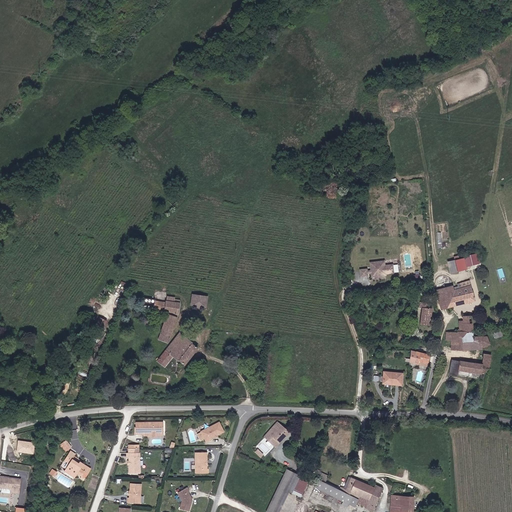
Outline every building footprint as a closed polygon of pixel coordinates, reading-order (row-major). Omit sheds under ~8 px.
[(477,254),(447,261),(451,275),(480,267),(477,254)] [(395,272),(394,264),(386,265),(385,261),(372,262),(373,270),(368,270),(368,268),(362,269),(362,275),(369,275),(368,272),(373,272),(373,276),(387,274),(387,273),(395,272)] [(453,285),(435,290),(438,301),(441,310),(450,307),(476,300),(470,281),(459,284),(460,287),(454,289),(453,285)] [(205,307),(207,297),(193,295),(191,305),(193,306),(193,310),(203,312),(204,307),(205,307)] [(181,300),(175,299),(175,297),(167,296),(166,302),(155,301),(155,300),(145,299),(144,309),(154,310),(154,309),(164,310),(164,312),(168,313),(159,339),(168,343),(178,314),(181,300)] [(435,304),(420,302),(419,323),(424,323),(427,324),(427,326),(430,326),(431,315),(434,315),(435,304)] [(465,325),(460,325),(462,333),(448,335),(447,339),(447,342),(451,342),(451,349),(480,351),(480,347),(486,347),(487,347),(487,339),(473,339),(473,332),(471,319),(465,319),(465,325)] [(97,346),(105,328),(97,325),(90,343),(97,346)] [(158,361),(166,367),(174,357),(181,363),(193,347),(195,345),(181,333),(158,361)] [(197,350),(193,347),(181,363),(185,366),(197,350)] [(427,364),(429,353),(412,351),(410,362),(427,364)] [(458,375),(459,369),(480,371),(480,370),(483,370),(484,367),(488,367),(489,354),(482,354),(481,361),(459,360),(451,359),(450,374),(458,375)] [(384,372),(383,381),(393,382),(393,383),(401,384),(402,374),(384,372)] [(159,432),(159,421),(131,422),(132,427),(130,427),(130,433),(144,433),(144,432),(159,432)] [(276,447),(290,430),(278,421),(265,437),(276,447)] [(210,440),(225,432),(220,423),(202,432),(207,442),(210,441),(210,440)] [(66,439),(60,444),(67,451),(72,446),(66,439)] [(34,442),(18,441),(17,452),(33,453),(34,442)] [(255,452),(262,457),(264,453),(257,448),(255,452)] [(140,472),(139,451),(126,451),(127,455),(128,455),(129,472),(140,472)] [(74,455),(69,452),(64,461),(69,464),(65,472),(77,478),(79,474),(83,476),(89,468),(80,463),(79,465),(71,460),(74,455)] [(208,467),(206,466),(206,463),(208,462),(207,454),(196,454),(196,475),(209,475),(209,470),(208,470),(208,467)] [(309,481),(307,479),(287,468),(283,476),(265,509),(270,511),(272,511),(290,480),(295,483),(291,491),(298,495),(300,496),(309,481)] [(346,490),(345,491),(324,480),(328,474),(323,471),(322,473),(319,478),(316,484),(342,498),(341,500),(342,501),(341,503),(352,509),(353,508),(357,501),(359,503),(359,505),(364,508),(372,511),(380,494),(382,490),(375,486),(374,488),(357,480),(353,489),(348,486),(346,490)] [(11,478),(3,476),(1,487),(13,489),(12,493),(21,494),(21,490),(19,490),(20,481),(11,479),(11,478)] [(142,503),(142,484),(131,484),(131,492),(132,493),(132,494),(131,495),(131,499),(129,499),(129,503),(142,503)] [(185,507),(187,496),(187,495),(185,494),(185,493),(185,492),(182,488),(183,488),(181,484),(172,490),(177,498),(176,505),(185,507)] [(413,511),(416,495),(392,494),(389,511),(413,511)] [(316,511),(338,511),(321,502),(316,511)]
